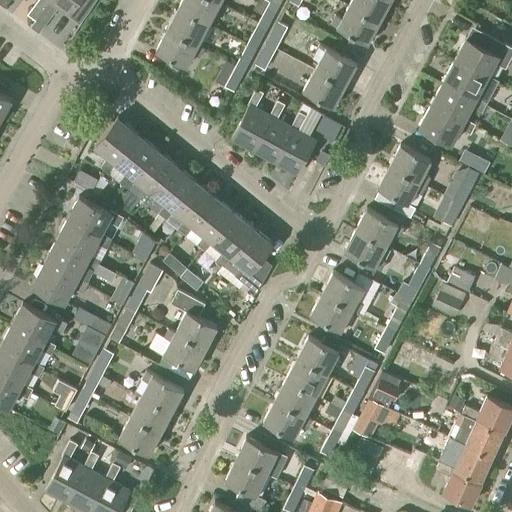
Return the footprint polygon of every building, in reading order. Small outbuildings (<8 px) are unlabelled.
[(49,0),(37,0),(27,13),(35,19),(35,18),(36,18),(49,0)] [(49,0),(36,18),(35,18),(36,19),(31,26),(39,32),(60,5),(69,11),(75,3),(87,13),(96,0),(49,0)] [(209,22),(220,1),(218,0),(182,0),(179,6),(209,22)] [(268,26),(280,5),(269,0),(257,0),(253,9),(262,14),(258,21),(268,26)] [(351,0),(348,5),(379,21),(389,0),(351,0)] [(368,41),(379,21),(348,5),(342,17),(335,14),(330,23),(337,25),(337,26),(367,43),(368,42),(368,41)] [(198,43),(209,22),(179,6),(168,27),(198,43)] [(268,26),(258,21),(247,42),(258,47),(268,26)] [(278,21),(267,41),(277,46),(288,26),(278,21)] [(205,46),(198,43),(168,27),(157,49),(187,65),(194,52),(200,55),(205,46)] [(488,74),(494,62),(505,68),(511,54),(511,47),(502,43),(488,36),(483,46),(466,37),(454,59),(486,76),(488,74)] [(315,67),(345,84),(356,63),(357,63),(341,54),(346,44),(335,39),(330,49),(326,46),(325,47),(326,47),(324,50),(318,46),(313,57),(319,60),(315,67)] [(255,64),(264,69),(272,56),(277,46),(267,41),(255,64)] [(258,47),(247,42),(236,63),(246,68),(258,47)] [(486,76),(454,59),(443,81),(475,98),(476,96),(487,102),(499,80),(488,74),(486,76)] [(234,91),(246,68),(236,63),(224,86),(234,91)] [(333,105),(345,84),(315,67),(303,89),(333,105)] [(487,102),(476,96),(475,98),(443,81),(431,103),(463,120),(464,118),(471,106),(482,111),(487,102)] [(273,114),(270,113),(256,105),(263,92),(256,88),(247,104),(249,105),(232,137),(254,149),(273,114)] [(0,118),(12,98),(0,91),(0,118)] [(254,149),(275,160),(294,126),(291,124),(278,117),(285,104),(277,99),(270,113),(273,114),(254,149)] [(475,123),(464,118),(463,120),(431,103),(419,125),(451,142),(459,128),(470,133),(476,124),(475,123)] [(294,126),(275,160),(297,172),(316,138),(299,129),(307,115),(306,115),(310,107),(303,104),(299,111),(298,111),(291,124),(294,126)] [(338,122),(320,113),(316,122),(325,126),(323,130),(332,135),(338,122)] [(114,160),(138,131),(119,115),(94,144),(108,155),(100,165),(109,172),(117,163),(116,162),(114,160)] [(133,176),(157,147),(138,131),(114,160),(116,162),(117,163),(127,171),(119,181),(128,188),(136,178),(133,176)] [(390,164),(427,183),(431,176),(424,172),(431,158),(401,142),(390,164)] [(152,192),(177,162),(157,147),(133,176),(136,178),(146,187),(138,197),(147,204),(155,194),(152,192)] [(477,155),(471,166),(484,172),(489,161),(477,155)] [(172,208),(196,178),(177,162),(152,192),(155,194),(165,202),(158,212),(167,220),(174,210),(174,209),(172,208)] [(421,193),(427,183),(390,164),(383,176),(381,174),(376,183),(379,184),(378,186),(397,196),(392,207),(403,213),(408,201),(415,189),(421,193)] [(89,175),(83,186),(88,189),(94,178),(89,175)] [(463,202),(474,182),(464,177),(454,197),(463,202)] [(186,235),(194,226),(190,223),(215,194),(196,178),(172,208),(174,209),(174,210),(185,218),(177,228),(186,235)] [(100,234),(101,232),(107,220),(118,226),(124,216),(110,209),(110,210),(80,194),(68,217),(100,234)] [(210,239),(234,209),(215,194),(190,223),(194,226),(204,234),(196,244),(205,251),(213,241),(210,239)] [(442,220),(441,220),(451,226),(463,202),(454,197),(449,206),(442,220)] [(368,206),(356,228),(386,244),(392,232),(399,236),(404,226),(398,222),(368,206)] [(229,255),(253,225),(234,209),(210,239),(213,241),(223,250),(215,259),(221,264),(222,264),(224,266),(229,261),(232,257),(229,255)] [(112,238),(101,232),(100,234),(68,217),(56,239),(89,256),(90,253),(93,255),(99,244),(107,248),(112,238)] [(273,241),(253,225),(229,255),(232,257),(229,261),(239,270),(235,275),(256,292),(271,265),(261,256),(273,241)] [(379,257),(386,244),(356,228),(344,250),(375,266),(381,270),(386,261),(379,257)] [(93,256),(93,255),(90,253),(89,256),(56,239),(45,261),(77,278),(78,275),(88,280),(92,271),(112,282),(117,273),(99,263),(100,260),(93,256)] [(427,248),(420,261),(429,267),(440,246),(430,241),(427,248)] [(87,281),(88,280),(78,275),(77,278),(45,261),(33,283),(65,300),(73,286),(83,292),(89,282),(87,281)] [(417,289),(429,267),(420,261),(419,263),(407,284),(417,289)] [(151,291),(162,271),(149,262),(126,305),(136,310),(147,290),(151,291)] [(468,290),(475,275),(454,266),(447,281),(468,290)] [(322,292),(359,312),(364,303),(357,299),(364,286),(334,270),(322,292)] [(188,282),(196,289),(202,281),(194,275),(188,282)] [(465,293),(442,283),(439,290),(432,305),(455,315),(461,300),(462,301),(465,293)] [(168,327),(206,346),(217,325),(198,315),(205,302),(177,288),(170,302),(186,311),(177,329),(168,326),(168,327)] [(359,313),(359,312),(322,292),(311,314),(341,330),(352,309),(359,313)] [(44,340),(45,338),(51,327),(62,332),(67,322),(54,316),(53,317),(23,301),(11,323),(44,340)] [(407,309),(397,304),(396,307),(389,319),(386,325),(395,331),(407,309)] [(136,310),(126,305),(110,336),(119,342),(136,310)] [(87,325),(106,334),(112,323),(97,316),(79,307),(73,317),(87,325)] [(56,344),(45,338),(44,340),(11,323),(0,344),(0,345),(32,362),(33,360),(39,348),(51,354),(56,344)] [(106,334),(87,325),(71,353),(90,363),(106,334)] [(395,331),(386,325),(374,348),(384,353),(395,331)] [(511,331),(500,326),(496,335),(511,342),(511,331)] [(194,368),(206,346),(168,327),(163,336),(171,340),(165,352),(164,352),(159,362),(169,368),(174,358),(194,369),(195,368),(194,368)] [(308,336),(297,358),(327,373),(338,352),(341,344),(324,335),(320,342),(308,336)] [(511,370),(511,342),(496,335),(492,343),(508,350),(500,365),(511,370)] [(44,366),(33,360),(32,362),(0,345),(0,373),(21,384),(22,382),(28,370),(39,376),(44,366)] [(92,369),(103,374),(114,352),(104,347),(92,369)] [(316,394),(327,373),(297,358),(286,379),(316,394)] [(353,387),(364,392),(375,370),(365,365),(353,387)] [(102,375),(103,374),(92,369),(81,390),(91,395),(98,383),(106,387),(111,379),(102,375)] [(142,394),(172,410),(183,389),(183,390),(184,389),(153,373),(146,369),(134,391),(142,395),(142,394)] [(367,397),(369,398),(384,405),(387,406),(388,406),(391,399),(394,401),(400,387),(397,385),(401,378),(380,369),(367,397)] [(33,388),(22,382),(21,384),(0,373),(0,402),(9,407),(16,392),(28,398),(33,388)] [(70,399),(76,388),(58,378),(52,389),(60,393),(70,399)] [(275,400),(304,416),(316,394),(286,379),(275,400)] [(352,413),(364,392),(353,387),(342,408),(352,413)] [(77,422),(91,395),(81,390),(67,417),(77,422)] [(161,431),(172,410),(142,394),(142,395),(131,415),(161,431)] [(476,420),(503,432),(511,411),(511,406),(487,395),(480,411),(465,404),(461,413),(458,411),(458,412),(476,420)] [(387,406),(384,405),(369,398),(351,429),(370,438),(387,406)] [(275,400),(264,421),(293,437),(300,425),(306,427),(310,419),(304,416),(275,400)] [(331,429),(341,434),(352,413),(342,408),(331,429)] [(503,432),(476,420),(458,412),(447,436),(465,443),(492,455),(503,432)] [(149,453),(161,431),(131,415),(119,437),(149,453)] [(329,456),(341,434),(331,429),(319,451),(329,456)] [(400,434),(396,444),(413,450),(417,441),(400,434)] [(369,476),(383,446),(359,436),(347,466),(369,476)] [(236,459),(267,474),(278,452),(247,437),(236,459)] [(87,466),(84,464),(70,457),(78,443),(70,439),(61,455),(64,456),(46,489),(68,501),(87,466)] [(481,479),(492,455),(465,443),(458,458),(444,452),(440,460),(481,479)] [(78,510),(80,508),(87,511),(89,511),(108,477),(105,476),(91,469),(99,454),(91,450),(84,464),(87,466),(68,501),(70,502),(69,505),(78,510)] [(400,464),(404,453),(397,451),(393,461),(400,464)] [(267,474),(236,459),(226,480),(240,488),(235,498),(253,506),(261,510),(265,500),(257,496),(267,474)] [(470,503),(481,479),(440,460),(436,468),(451,475),(443,491),(470,503)] [(331,461),(323,481),(320,487),(343,497),(354,472),(331,461)] [(89,511),(117,511),(130,490),(113,480),(120,466),(112,462),(105,476),(108,477),(89,511)] [(303,491),(314,469),(304,463),(293,486),(303,491)] [(293,511),(303,491),(293,486),(280,511),(293,511)] [(311,503),(306,511),(334,511),(340,500),(318,490),(311,503)] [(216,501),(210,511),(250,511),(253,506),(235,498),(230,508),(216,501)]
